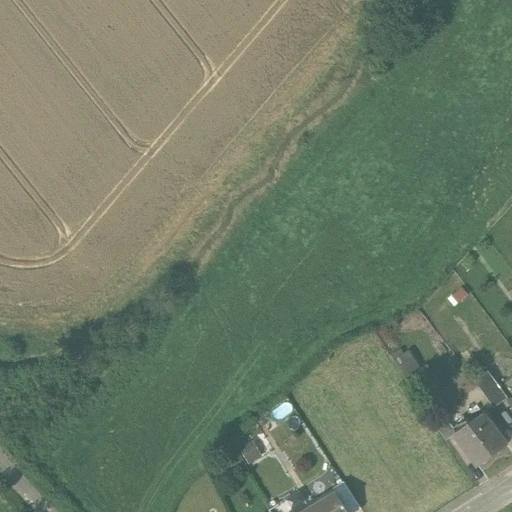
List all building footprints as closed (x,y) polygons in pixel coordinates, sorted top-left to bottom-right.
[(507,399),(487,373),(474,383),(494,409),(507,399)] [(457,435),(443,415),(432,422),(446,441),(454,436),(457,435)] [(507,447),(483,416),(457,435),(454,436),(478,468),(507,447)] [(237,448),(249,465),(271,449),(260,432),(237,448)] [(333,490),(335,494),(346,511),(357,511),(361,510),(344,484),(333,490)] [(346,511),(335,494),(306,511),(346,511)]
